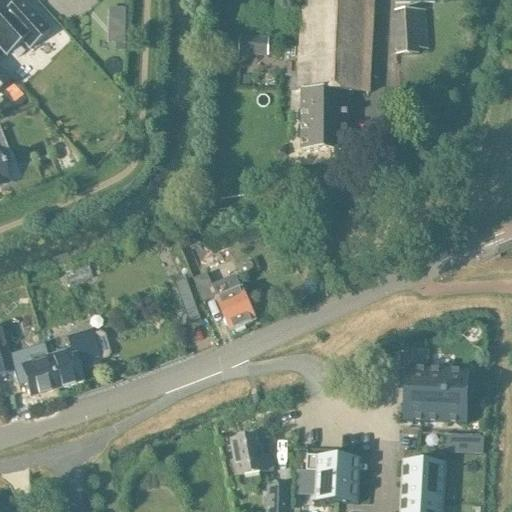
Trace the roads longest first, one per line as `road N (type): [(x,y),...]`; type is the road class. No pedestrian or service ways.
road 1 (unclassified): [(200,369),(408,272),(511,236)]
road 2 (residential): [(200,369),(303,367),(337,416),(375,422),(384,439),(380,511)]
road 3 (unclassified): [(0,439),(200,369)]
